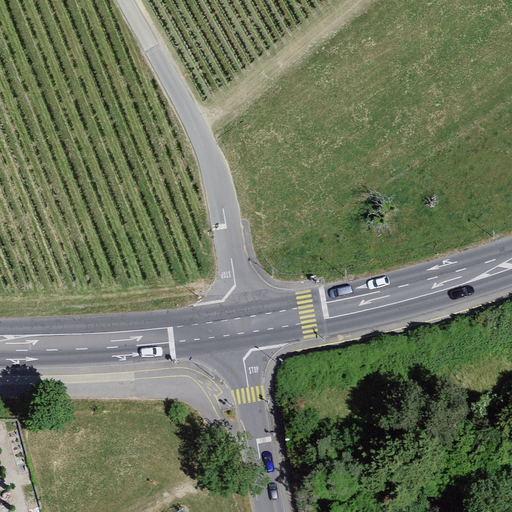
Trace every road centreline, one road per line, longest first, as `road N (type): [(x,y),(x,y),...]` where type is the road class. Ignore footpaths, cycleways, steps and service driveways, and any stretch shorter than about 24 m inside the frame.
road 1 (track): [(124,0),(204,140),(232,339)]
road 2 (secondary): [(232,339),(511,279)]
road 3 (secondary): [(0,353),(232,339)]
road 4 (unclassified): [(232,339),(270,511)]
